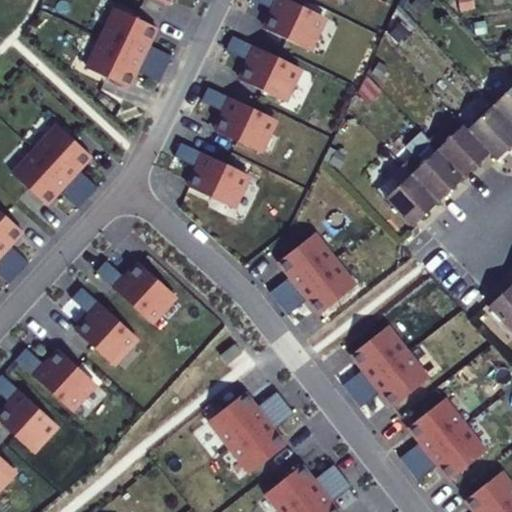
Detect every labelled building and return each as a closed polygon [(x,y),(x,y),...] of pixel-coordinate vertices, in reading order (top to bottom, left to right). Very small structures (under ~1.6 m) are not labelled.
[(145,0),(174,14),(180,0),(188,0),(206,9),(210,0),(145,0)] [(279,24),(270,43),(312,63),(328,31),(265,0),(261,0),(255,13),(279,24)] [(311,0),(336,12),(342,0),(311,0)] [(93,77),(134,97),(142,80),(166,92),(179,65),(155,54),(163,37),(123,17),(93,77)] [(254,74),(245,93),(286,114),(302,81),(237,49),(230,63),(254,74)] [(511,95),(491,116),(511,137),(511,95)] [(230,126),(220,144),(262,165),(278,132),(212,100),(206,114),(230,126)] [(511,163),(511,137),(491,116),(464,141),(490,168),(496,174),(510,161),(511,163)] [(428,152),(466,191),(490,168),(464,141),(452,128),(428,152)] [(19,184),(53,214),(66,200),(85,218),(105,197),(85,179),(98,165),(64,134),(19,184)] [(466,191),(419,143),(405,157),(414,166),(401,177),(438,216),(466,191)] [(203,181),(194,200),(235,221),(251,188),(186,155),(179,170),(203,181)] [(438,216),(401,177),(377,201),(413,240),(438,216)] [(0,278),(16,293),(36,272),(17,254),(29,240),(0,213),(0,278)] [(322,243),(286,270),(298,285),(277,302),(295,324),(316,308),(328,323),(363,295),(322,243)] [(181,304),(146,273),(132,289),(112,271),(102,282),(156,331),(181,304)] [(511,293),(486,318),(511,345),(511,293)] [(98,325),(84,341),(118,372),(142,345),(89,296),(78,307),(98,325)] [(395,336),(359,363),(370,378),(350,395),(368,417),(389,401),(400,416),(436,388),(395,336)] [(100,391),(66,360),(52,375),(32,357),(21,369),(76,418),(100,391)] [(0,396),(19,414),(5,429),(39,461),(64,434),(10,384),(0,395),(0,396)] [(257,482),(293,454),(281,439),(302,423),(284,400),(263,416),(251,401),(216,429),(257,482)] [(451,408),(416,436),(427,450),(406,467),(425,490),(445,473),(457,488),(493,460),(451,408)] [(0,503),(22,479),(0,460),(0,503)] [(281,511),(339,511),(360,495),(342,473),(321,489),(309,474),(274,502),(281,511)] [(511,511),(511,484),(509,480),(473,508),(476,511),(511,511)]
